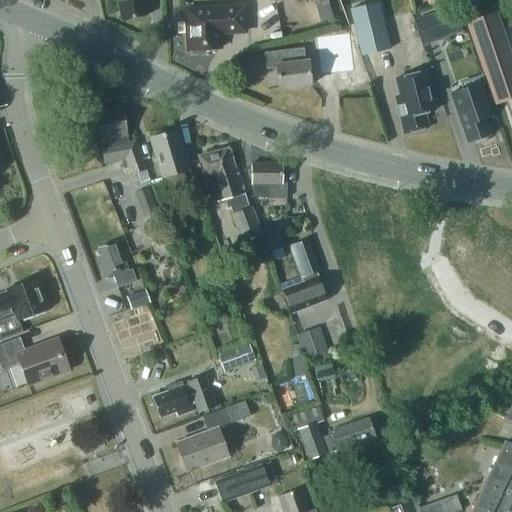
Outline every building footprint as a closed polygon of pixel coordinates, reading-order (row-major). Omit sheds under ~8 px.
[(115,0),(120,21),(146,16),(142,0),(115,0)] [(414,19),(423,45),(462,31),(453,5),(414,19)] [(191,51),(191,54),(203,53),(203,50),(219,49),(218,34),(244,32),(243,7),(185,10),(187,51),(191,51)] [(507,99),(511,113),(511,67),(493,14),(466,23),(494,103),(507,99)] [(369,50),(386,47),(383,24),(366,26),(369,50)] [(353,35),(316,39),(319,63),(355,58),(353,35)] [(303,62),(302,49),(263,54),(265,70),(275,69),(278,89),(309,86),(306,61),(303,62)] [(394,96),(403,134),(427,128),(424,113),(434,110),(425,71),(393,79),(397,95),(394,96)] [(480,82),(448,93),(466,143),(474,140),(477,141),(484,139),(485,136),(488,135),(483,120),(492,117),(480,82)] [(121,110),(94,115),(99,149),(100,149),(103,165),(124,161),(130,176),(146,169),(135,140),(125,141),(121,110)] [(148,145),(158,180),(162,179),(166,190),(182,186),(178,173),(186,171),(173,131),(146,140),(148,145)] [(225,149),(199,156),(207,184),(211,182),(216,202),(224,200),(226,207),(229,207),(230,211),(247,206),(244,194),(243,195),(237,168),(233,169),(228,149),(225,149)] [(263,197),(263,198),(283,198),(283,182),(278,182),(278,164),(248,164),(248,185),(251,185),(251,197),(263,197)] [(156,212),(148,188),(134,193),(143,218),(150,215),(156,212)] [(230,213),(240,239),(258,232),(248,206),(230,213)] [(166,220),(173,240),(192,234),(185,214),(166,220)] [(145,226),(149,239),(165,234),(160,221),(145,226)] [(276,228),(263,232),(270,252),(282,248),(276,228)] [(125,271),(115,241),(95,248),(97,255),(95,256),(103,278),(110,276),(114,284),(127,280),(124,271),(125,271)] [(280,292),(288,314),(322,301),(312,274),(316,273),(304,241),(286,247),(298,279),(276,287),(278,292),(280,292)] [(48,308),(37,277),(7,289),(7,290),(0,293),(0,318),(16,313),(18,319),(48,308)] [(134,302),(128,305),(130,310),(149,303),(144,291),(132,295),(134,302)] [(294,332),(301,356),(325,349),(318,325),(294,332)] [(70,367),(59,338),(25,350),(19,335),(0,342),(0,364),(1,368),(19,361),(27,383),(70,367)] [(217,356),(223,372),(250,363),(244,347),(217,356)] [(302,358),(291,360),(293,377),(304,376),(302,358)] [(165,386),(167,390),(151,396),(152,400),(150,401),(153,410),(156,409),(159,416),(173,411),(174,415),(190,409),(189,406),(194,403),(197,412),(214,405),(203,374),(186,381),(187,383),(181,385),(180,381),(165,386)] [(503,511),(504,511),(506,511),(511,511),(511,401),(503,422),(511,426),(511,446),(502,442),(470,511),(503,511)] [(245,417),(239,402),(200,418),(206,431),(175,443),(185,471),(227,456),(217,428),(245,417)] [(287,418),(291,432),(321,421),(317,408),(287,418)] [(371,438),(364,420),(327,433),(328,435),(319,439),(314,425),(296,431),(306,461),(371,438)] [(420,432),(396,439),(404,464),(413,460),(409,448),(411,440),(421,437),(420,432)] [(270,437),(270,447),(274,452),(280,452),(285,447),(285,438),(281,434),(275,433),(270,437)] [(213,481),(221,503),(268,486),(260,465),(213,481)] [(283,501),(278,503),(280,511),(311,511),(307,511),(306,511),(298,490),(281,496),(283,501)] [(454,495),(418,508),(418,511),(455,511),(459,511),(454,495)] [(387,510),(388,511),(415,511),(410,500),(387,510)]
